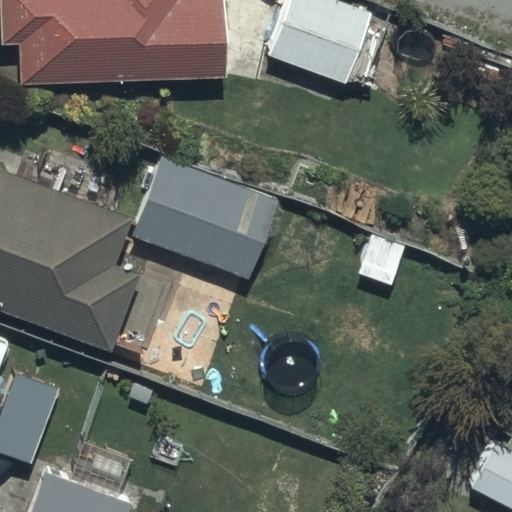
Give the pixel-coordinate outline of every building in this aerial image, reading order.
[(0,0),(0,22),(13,22),(14,61),(220,55),(218,0),(0,0)] [(273,0),(260,34),(362,72),(382,18),(363,11),(366,0),(273,0)] [(160,136),(127,213),(242,261),(275,184),(160,136)] [(170,279),(127,263),(132,248),(108,240),(126,194),(0,146),(0,287),(17,294),(147,341),(170,279)] [(42,384),(7,374),(0,395),(0,429),(26,437),(42,384)] [(511,431),(495,422),(470,468),(511,491),(511,431)] [(120,511),(130,490),(42,454),(18,511),(120,511)]
